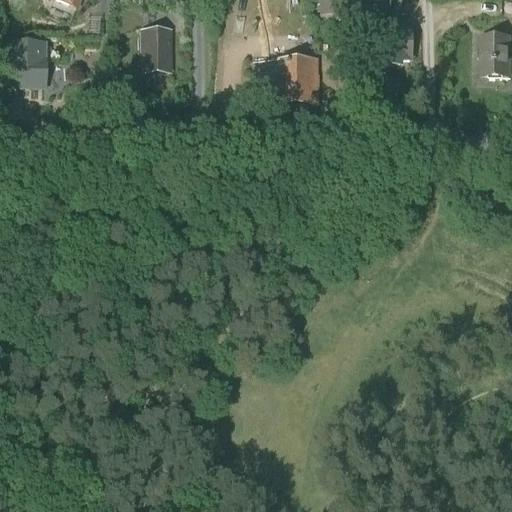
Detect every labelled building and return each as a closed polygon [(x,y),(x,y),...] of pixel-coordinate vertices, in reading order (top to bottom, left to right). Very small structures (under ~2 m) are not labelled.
[(42,0),(42,2),(75,15),(81,0),(42,0)] [(341,2),(323,2),(324,17),(341,17),(341,2)] [(379,66),(379,72),(399,72),(399,66),(411,66),(411,30),(385,30),(385,9),(353,9),(353,35),(370,35),(370,66),(379,66)] [(137,34),(138,79),(171,79),(170,34),(137,34)] [(477,82),(510,83),(511,40),(477,40),(477,82)] [(315,64),(315,47),(274,47),(275,64),(250,64),(250,82),(257,82),(257,108),(269,108),(269,110),(317,110),(317,64),(315,64)] [(3,95),(44,95),(45,61),(4,60),(3,95)] [(111,96),(110,108),(126,109),(127,97),(111,96)]
